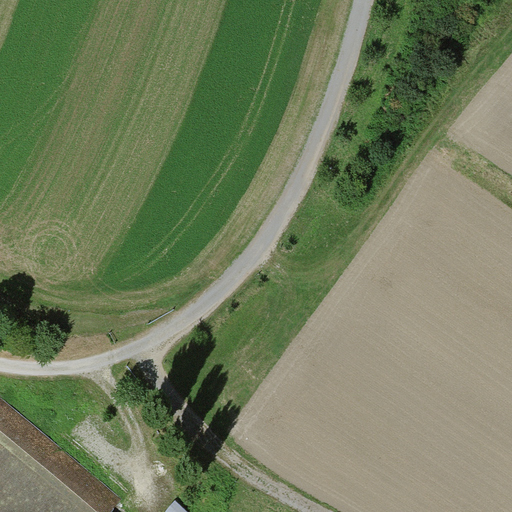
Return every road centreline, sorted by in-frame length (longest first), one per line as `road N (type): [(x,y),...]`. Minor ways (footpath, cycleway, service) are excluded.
road 1 (track): [(0,367),(94,364),(137,350),(234,281),(280,223),(308,166),(363,0)]
road 2 (track): [(137,350),(166,399),(224,459),(309,511)]
